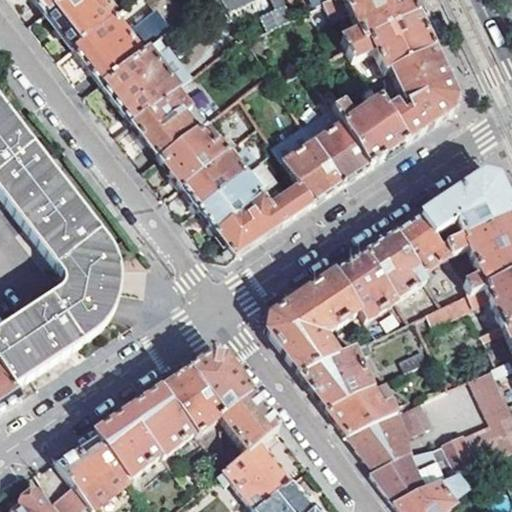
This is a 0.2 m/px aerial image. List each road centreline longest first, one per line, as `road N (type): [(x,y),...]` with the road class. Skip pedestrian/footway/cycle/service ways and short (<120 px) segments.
road 1 (residential): [(217,310),(0,31)]
road 2 (residential): [(511,118),(217,310)]
road 3 (residential): [(217,310),(0,454)]
road 4 (residential): [(217,310),(372,511)]
